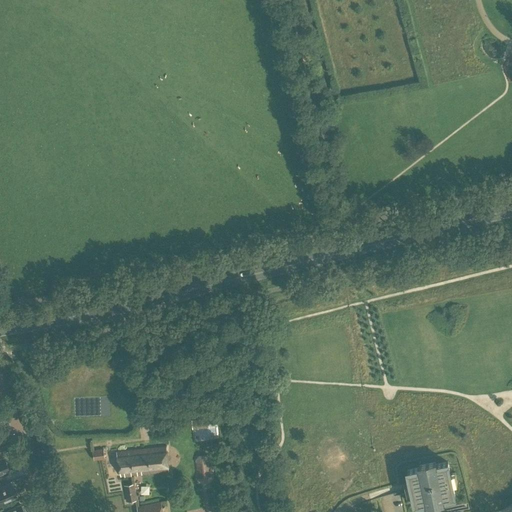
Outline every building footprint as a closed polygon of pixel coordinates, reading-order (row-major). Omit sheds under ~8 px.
[(166,446),(116,451),(121,476),(169,471),(166,446)] [(104,449),(92,450),(94,459),(105,458),(104,449)] [(199,455),(196,460),(199,480),(204,484),(209,483),(212,478),(209,458),(205,455),(199,455)] [(410,481),(405,482),(407,494),(412,493),(415,505),(424,503),(428,502),(431,504),(433,507),(433,509),(433,510),(434,510),(435,511),(436,511),(439,510),(440,510),(441,509),(441,508),(441,507),(440,502),(443,499),(455,497),(452,484),(458,483),(455,472),(450,473),(448,462),(436,464),(435,462),(419,465),(420,467),(407,470),(410,481)] [(0,502),(3,501),(3,500),(15,495),(15,494),(16,493),(13,484),(11,485),(10,483),(0,487),(0,502)] [(134,484),(124,485),(127,502),(137,501),(134,484)] [(154,485),(146,487),(148,496),(156,494),(154,485)] [(163,511),(161,501),(135,508),(135,511),(163,511)]
